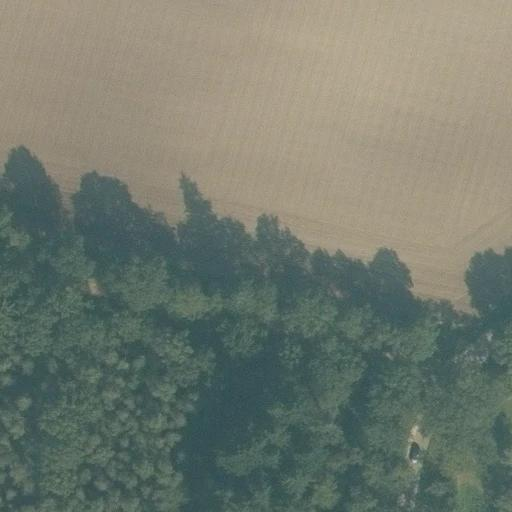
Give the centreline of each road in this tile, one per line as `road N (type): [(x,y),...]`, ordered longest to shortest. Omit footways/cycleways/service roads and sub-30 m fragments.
road 1 (track): [(511,502),(453,373),(0,275)]
road 2 (unclassified): [(403,511),(433,397),(511,328)]
